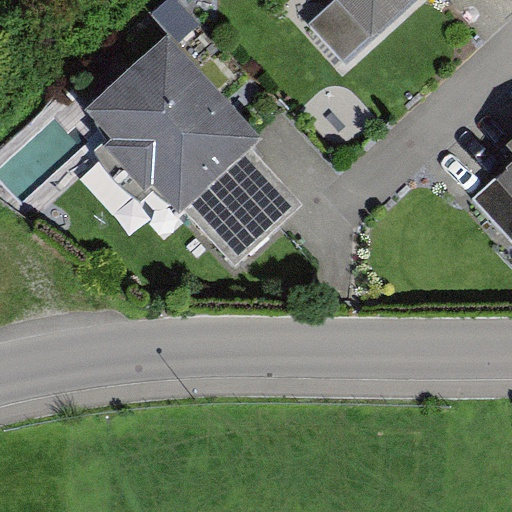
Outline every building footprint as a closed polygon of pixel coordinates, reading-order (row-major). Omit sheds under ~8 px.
[(327,0),(374,50),(428,0),(327,0)] [(86,122),(113,152),(107,157),(149,203),(155,197),(181,226),(188,219),(193,214),(215,195),(255,158),(264,150),(169,46),(86,122)] [(511,177),(505,183),(498,190),(511,206),(511,154),(507,158),(511,163),(511,177)] [(193,214),(188,219),(237,273),(304,211),(255,158),(215,195),(193,214)] [(511,206),(498,190),(505,183),(502,179),(474,204),(511,245),(511,206)]
